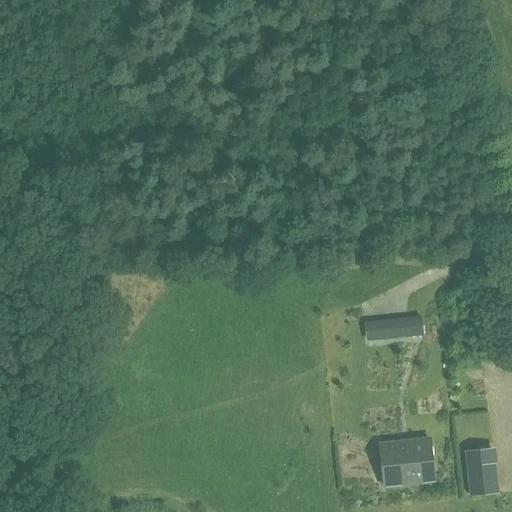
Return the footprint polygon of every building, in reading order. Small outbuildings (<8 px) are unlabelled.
[(421,318),(409,319),(411,335),(423,334),(421,318)] [(373,339),(385,338),(383,322),(371,323),(373,339)] [(491,424),(457,423),(457,445),(490,446),(491,424)] [(379,446),(384,484),(434,479),(430,446),(412,447),(412,443),(379,446)] [(468,480),(494,477),(492,463),(467,466),(468,480)]
